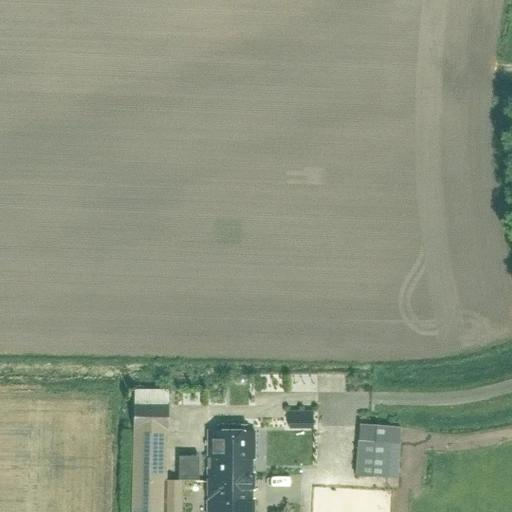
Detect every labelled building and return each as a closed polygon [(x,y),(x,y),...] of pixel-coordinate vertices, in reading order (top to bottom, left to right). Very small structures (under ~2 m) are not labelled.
[(134,386),(133,400),(166,401),(166,387),(134,386)] [(166,477),(167,448),(167,420),(133,419),(131,477),(166,477)] [(207,476),(254,477),(254,473),(252,473),(252,460),(254,460),(254,432),(207,432),(207,476)] [(359,472),(390,471),(389,438),(358,439),(359,472)] [(254,477),(207,476),(206,511),(253,511),(254,499),(252,499),(252,490),(254,490),(254,477)] [(166,477),(131,477),(130,511),(180,511),(181,482),(166,482),(166,477)]
